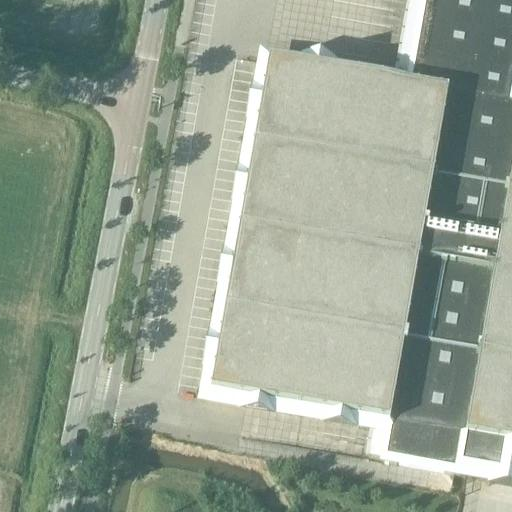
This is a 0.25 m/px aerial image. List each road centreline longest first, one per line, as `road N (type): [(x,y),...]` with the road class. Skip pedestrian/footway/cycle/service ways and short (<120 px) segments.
road 1 (tertiary): [(58,511),(136,104)]
road 2 (tertiary): [(136,104),(0,76)]
